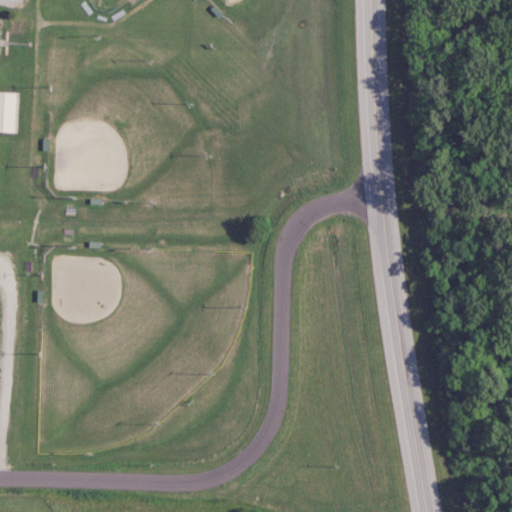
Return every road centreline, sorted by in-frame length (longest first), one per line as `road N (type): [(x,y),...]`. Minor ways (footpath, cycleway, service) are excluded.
road 1 (residential): [(378,194),(310,211),(284,241),(276,412),(238,464),(188,485),(0,479)]
road 2 (tertiary): [(424,511),(383,243),(367,0)]
